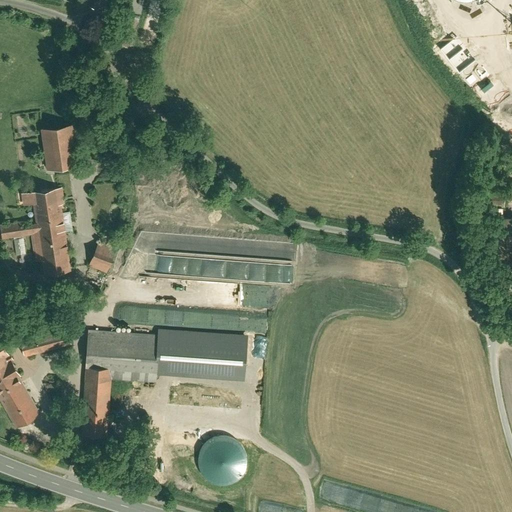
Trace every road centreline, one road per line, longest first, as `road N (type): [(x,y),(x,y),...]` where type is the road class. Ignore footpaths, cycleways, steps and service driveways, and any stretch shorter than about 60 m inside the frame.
road 1 (unclassified): [(82,25),(142,101),(260,210),(433,254),(452,272),(490,341),(511,454)]
road 2 (secondary): [(142,511),(0,465)]
